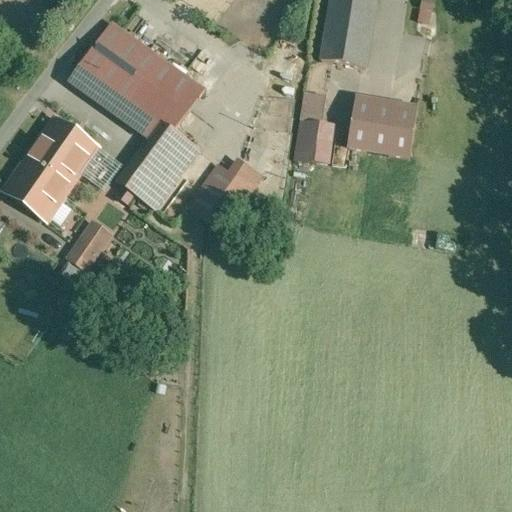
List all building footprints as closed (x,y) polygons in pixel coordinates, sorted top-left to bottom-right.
[(376,0),(333,0),(324,67),(366,73),(376,0)] [(429,26),(433,4),(419,1),(415,24),(429,26)] [(70,86),(148,146),(115,190),(154,220),(201,158),(172,136),(207,91),(118,23),(70,86)] [(327,100),(305,97),(296,166),(330,171),(335,131),(323,130),(327,100)] [(419,112),(356,102),(347,156),(411,166),(419,112)] [(102,155),(51,119),(0,189),(0,199),(46,233),(102,155)] [(229,176),(218,168),(186,213),(223,238),(263,180),(238,163),(229,176)] [(114,241),(91,225),(64,262),(87,278),(114,241)]
